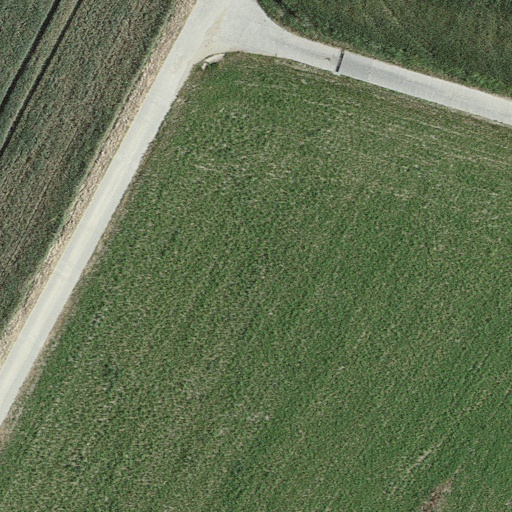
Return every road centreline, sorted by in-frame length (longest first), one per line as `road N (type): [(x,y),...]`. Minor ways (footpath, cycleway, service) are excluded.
road 1 (track): [(0,404),(214,0)]
road 2 (track): [(511,112),(203,20)]
